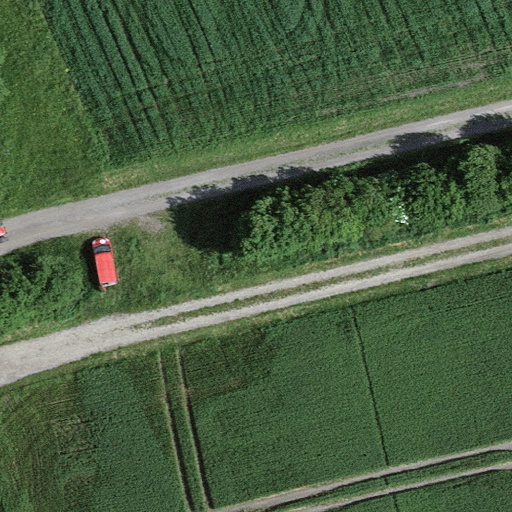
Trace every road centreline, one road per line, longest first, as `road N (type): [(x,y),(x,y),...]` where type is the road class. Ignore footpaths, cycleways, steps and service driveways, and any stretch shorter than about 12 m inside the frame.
road 1 (track): [(0,241),(511,118)]
road 2 (track): [(0,387),(511,265)]
road 3 (track): [(178,198),(174,346)]
